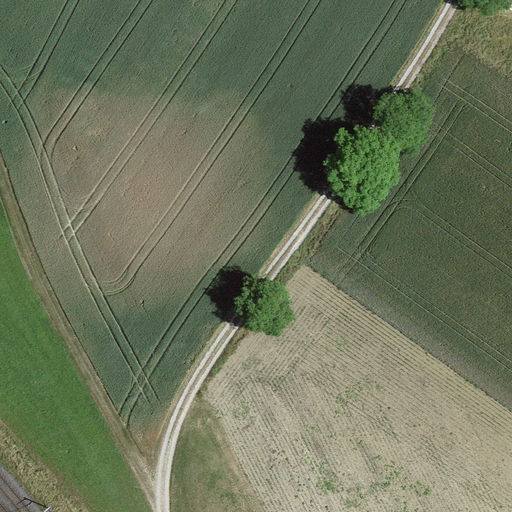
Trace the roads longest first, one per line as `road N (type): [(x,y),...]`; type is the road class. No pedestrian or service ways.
road 1 (track): [(165,511),(172,424),(203,366),(453,0)]
road 2 (track): [(0,175),(76,359),(157,511)]
